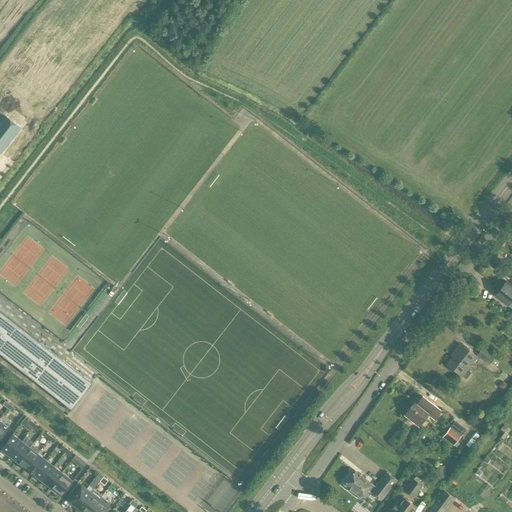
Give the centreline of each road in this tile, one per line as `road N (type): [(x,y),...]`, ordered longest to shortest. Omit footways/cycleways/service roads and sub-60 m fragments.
road 1 (primary): [(281,476),(511,180)]
road 2 (residential): [(301,492),(511,206)]
